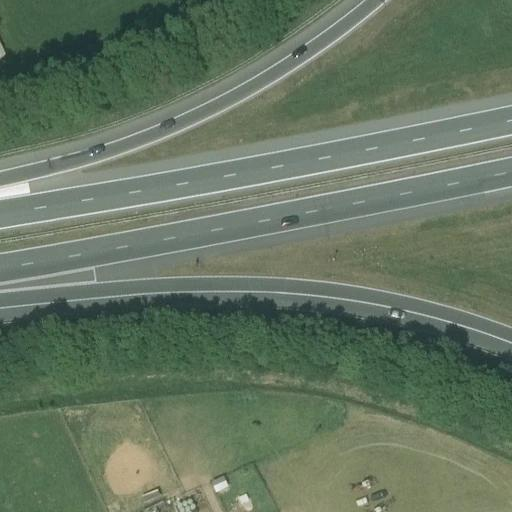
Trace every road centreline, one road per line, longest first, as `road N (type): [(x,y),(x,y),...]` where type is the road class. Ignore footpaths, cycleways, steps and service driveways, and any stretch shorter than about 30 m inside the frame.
road 1 (motorway): [(0,270),(511,173)]
road 2 (motorway): [(511,119),(0,213)]
road 3 (motorway): [(0,296),(191,285),(311,288),(440,312),(511,336)]
road 4 (motorway): [(385,0),(220,110),(0,179)]
